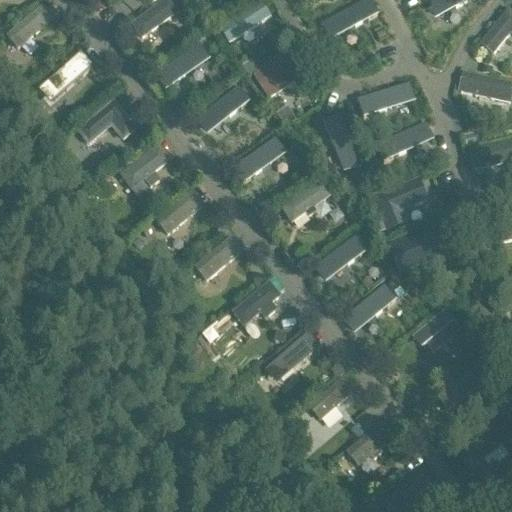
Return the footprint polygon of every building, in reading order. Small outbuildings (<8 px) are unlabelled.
[(135,23),(131,26),(142,41),(155,31),(167,22),(180,12),(170,0),(165,0),(155,8),(143,17),(135,23)] [(331,19),(319,26),(328,43),(332,41),(342,35),(349,31),(367,22),(368,21),(377,17),(368,0),(367,0),(356,6),(344,13),(331,19)] [(434,0),(426,5),(433,18),(435,22),(438,20),(446,16),(455,11),(458,9),(470,3),(475,0),(434,0)] [(233,22),(220,30),(227,41),(229,44),(242,36),(255,27),(269,19),(259,5),(246,14),(233,22)] [(17,28),(5,38),(8,41),(17,52),(25,45),(34,38),(42,31),(52,22),(40,8),(29,18),(17,28)] [(491,34),(482,45),(495,55),(503,45),(511,34),(511,33),(511,14),(509,12),(500,23),(491,34)] [(81,44),(81,36),(72,36),(73,45),(81,44)] [(165,69),(154,77),(164,92),(173,86),(184,78),(197,69),(206,63),(209,61),(206,58),(199,48),(198,46),(186,54),(176,61),(166,68),(165,69)] [(49,83),(38,92),(39,93),(50,106),(61,96),(71,87),(82,78),(92,69),(80,56),(70,65),(59,74),(49,83)] [(264,70),(254,77),(261,88),(269,100),(279,94),(289,87),(300,81),(292,68),(286,59),(284,57),(283,58),(274,64),(264,70)] [(243,69),(247,75),(255,70),(251,64),(243,69)] [(197,94),(208,87),(200,76),(189,83),(197,94)] [(464,76),(460,94),(467,96),(472,97),(485,100),(497,103),(509,106),(510,103),(511,93),(511,87),(501,85),(489,82),(477,79),(464,76)] [(116,90),(114,82),(105,84),(107,92),(116,90)] [(370,99),(357,103),(362,115),(363,120),(376,116),(388,112),(400,108),(410,104),(413,104),(411,100),(411,98),(407,86),(395,90),(382,94),(370,99)] [(206,114),(195,122),(207,137),(209,136),(219,128),(227,121),(229,120),(239,111),(240,110),(249,103),(236,89),(226,97),(216,105),(206,114)] [(85,124),(75,132),(77,134),(89,148),(100,138),(111,129),(122,142),(134,132),(135,131),(127,122),(129,121),(121,111),(112,100),(103,108),(94,116),(85,124)] [(286,117),(280,122),(286,129),(292,125),(286,117)] [(339,117),(322,124),(322,125),(326,134),(327,134),(332,147),(338,160),(344,174),(349,172),(357,168),(360,167),(355,154),(350,142),(344,129),(339,117)] [(387,142),(376,147),(382,160),(383,164),(398,158),(406,155),(412,152),(428,145),(430,144),(429,141),(423,127),(411,132),(399,137),(387,142)] [(474,142),(471,131),(461,134),(464,145),(474,142)] [(241,163),(230,171),(241,187),(250,181),(252,179),(261,173),(273,164),(285,156),(283,152),(274,140),(263,148),(252,156),(241,163)] [(482,150),(469,152),(472,168),(473,173),(486,170),(499,167),(511,164),(511,143),(508,144),(495,147),(482,150)] [(129,169),(119,176),(125,185),(132,193),(138,202),(149,194),(142,184),(144,182),(150,190),(159,183),(153,176),(166,166),(169,164),(157,148),(148,154),(138,162),(129,169)] [(499,195),(511,191),(511,168),(493,173),(499,195)] [(383,193),(372,198),(377,209),(381,220),(375,223),(379,234),(389,229),(399,225),(403,224),(409,221),(404,209),(415,205),(425,200),(421,190),(418,184),(417,180),(406,184),(395,189),(383,193)] [(294,202),(281,211),(288,220),(292,226),(294,225),(296,228),(297,229),(310,220),(309,219),(315,214),(320,220),(327,214),(330,213),(323,204),(330,199),(320,183),(307,193),(294,202)] [(167,214),(154,224),(165,237),(177,227),(189,217),(202,208),(192,195),(179,205),(167,214)] [(331,201),(336,209),(344,204),(339,196),(331,201)] [(489,208),(487,198),(478,200),(480,210),(489,208)] [(511,210),(506,212),(492,214),(494,230),(495,231),(497,245),(511,243),(509,227),(511,226),(511,210)] [(216,236),(227,238),(228,229),(218,227),(216,236)] [(401,242),(388,248),(394,261),(400,275),(417,267),(419,267),(422,273),(437,267),(434,260),(438,259),(432,245),(426,231),(414,237),(401,242)] [(324,262),(313,270),(314,271),(323,283),(325,285),(326,284),(337,276),(348,268),(359,259),(367,253),(356,238),(345,246),(334,254),(324,262)] [(207,260),(195,270),(199,274),(206,283),(218,274),(229,264),(241,255),(230,241),(218,251),(207,260)] [(254,275),(252,284),(262,286),(264,277),(254,275)] [(244,305),(232,315),(235,318),(244,330),(260,316),(264,321),(274,312),(269,307),(278,299),(267,285),(255,295),(244,305)] [(511,285),(503,290),(492,295),(500,312),(510,307),(511,305),(511,285)] [(341,321),(341,322),(352,336),(355,334),(363,327),(375,318),(385,310),(394,302),(383,288),(373,296),(362,305),(352,313),(341,321)] [(422,331),(411,339),(421,352),(427,347),(433,355),(435,353),(442,347),(452,339),(460,333),(460,332),(452,323),(447,316),(444,313),(433,322),(422,331)] [(274,343),(284,344),(285,334),(275,333),(274,343)] [(274,364),(265,372),(266,373),(276,385),(285,377),(296,368),(307,358),(318,349),(307,336),(296,345),(285,355),(274,364)] [(338,367),(330,372),(336,380),(344,374),(338,367)] [(446,392),(437,400),(437,401),(448,414),(450,412),(458,405),(469,396),(468,395),(477,387),(486,380),(475,367),(465,376),(455,384),(446,392)] [(319,400),(308,409),(319,422),(331,412),(342,402),(354,392),(343,380),(340,383),(329,392),(319,400)] [(476,443),(466,452),(478,466),(483,462),(485,465),(490,471),(491,472),(500,465),(508,458),(506,456),(500,448),(509,440),(511,438),(511,421),(508,417),(498,426),(487,434),(476,443)] [(352,452),(347,456),(358,469),(371,457),(375,461),(383,454),(379,450),(393,438),(381,426),(372,434),(362,443),(352,452)] [(394,476),(400,483),(407,477),(401,470),(394,476)] [(391,498),(381,506),(384,510),(385,511),(403,511),(411,505),(415,502),(414,501),(423,494),(431,487),(420,473),(410,482),(400,490),(391,498)]
